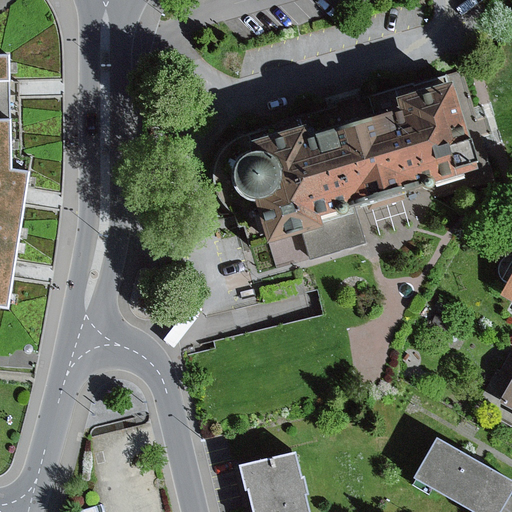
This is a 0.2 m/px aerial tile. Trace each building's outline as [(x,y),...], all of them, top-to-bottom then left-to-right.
[(0,303),(15,305),(21,269),(33,196),(38,171),(20,169),(18,87),(17,54),(0,53),(0,303)] [(475,180),(446,80),(396,95),(400,108),(393,111),(395,119),(303,146),(301,138),(246,155),(250,169),(235,173),(230,181),(227,188),(228,197),(231,203),(236,209),(242,212),(250,213),(263,255),(278,250),(284,268),(314,259),(315,262),(370,246),(361,214),(475,180)] [(511,253),(510,254),(505,258),(502,262),(500,268),(500,275),(502,280),(506,283),(499,296),(511,302),(511,253)] [(511,376),(495,407),(511,416),(511,376)] [(120,430),(90,437),(99,482),(130,475),(120,430)] [(499,511),(511,490),(511,487),(434,441),(407,485),(426,497),(429,492),(463,511),(499,511)] [(304,474),(298,448),(240,462),(246,487),(250,487),(255,511),(254,511),(312,511),(307,490),(310,489),(306,473),(304,474)]
